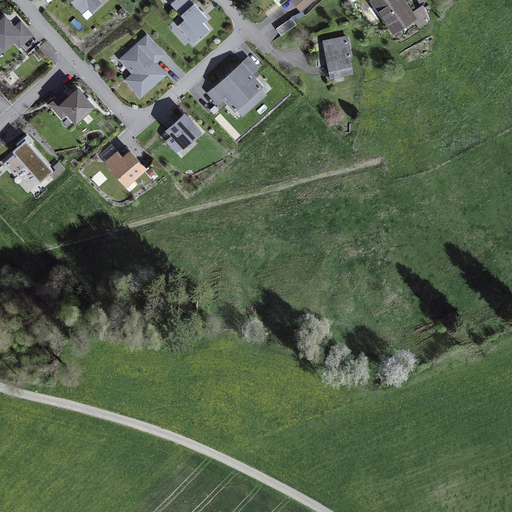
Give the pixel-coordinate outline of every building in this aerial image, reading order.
[(72,0),(82,11),(88,5),(91,9),(99,2),(96,0),(72,0)] [(191,0),(173,0),(171,3),(191,25),(183,32),(193,43),(209,29),(203,21),(207,18),(191,0)] [(292,0),(300,9),(311,0),(292,0)] [(404,2),(406,0),(373,0),(393,31),(414,17),(404,2)] [(15,28),(5,17),(0,21),(0,44),(1,44),(4,48),(26,28),(21,22),(15,28)] [(291,17),(276,28),(281,35),(296,24),(291,17)] [(158,49),(146,36),(121,59),(134,73),(127,79),(141,95),(165,74),(150,57),(158,49)] [(329,64),(331,76),(351,71),(348,56),(350,55),(346,37),(312,44),(314,52),(327,49),(330,64),(329,64)] [(261,86),(241,63),(228,75),(248,97),(261,86)] [(235,109),(248,97),(228,75),(215,86),(235,109)] [(65,86),(54,96),(60,103),(72,93),(65,86)] [(76,122),(93,106),(78,88),(60,104),(76,122)] [(203,130),(184,109),(165,127),(171,134),(182,146),(183,147),(203,130)] [(171,134),(165,139),(176,152),(182,146),(171,134)] [(13,150),(15,153),(4,163),(15,175),(32,160),(37,166),(31,171),(40,181),(53,170),(26,139),(13,150)] [(145,167),(130,151),(124,157),(113,146),(102,156),(126,184),(145,167)]
